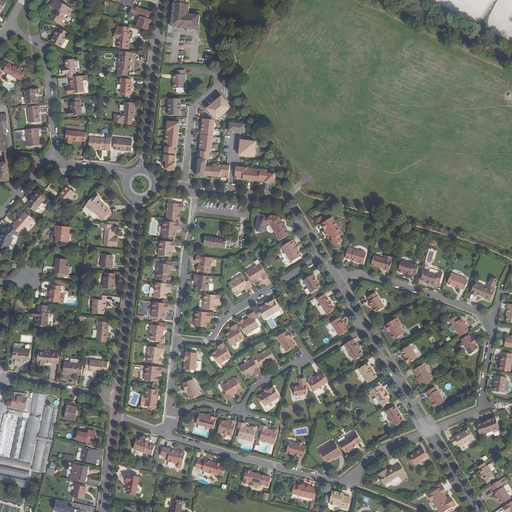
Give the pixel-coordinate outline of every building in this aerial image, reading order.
[(68,16),(70,12),(72,9),(55,0),(53,0),(49,6),(57,11),(55,15),(52,14),(50,20),(63,27),(64,24),(63,24),(64,22),(62,21),(66,15),(68,16)] [(172,0),(172,3),(171,2),(170,18),(171,18),(171,27),(173,27),(197,31),(197,16),(185,15),(187,5),(185,5),(186,0),(172,0)] [(147,30),(148,29),(146,28),(149,20),(150,20),(151,13),(136,8),(135,10),(132,9),(131,14),(140,17),(136,27),(147,30)] [(128,42),(129,37),(128,37),(129,32),(128,32),(129,28),(117,27),(116,32),(115,31),(114,38),(117,39),(117,40),(116,49),(126,50),(127,46),(128,45),(128,42)] [(54,35),(53,35),(49,42),(60,48),(68,33),(59,29),(57,32),(56,32),(54,35)] [(129,63),(130,63),(131,58),(132,58),(133,53),(120,51),(119,55),(118,61),(119,61),(118,70),(127,71),(130,71),(130,66),(129,66),(129,63)] [(69,77),(75,76),(73,59),(64,60),(65,68),(63,68),(63,73),(66,73),(66,77),(69,77)] [(18,69),(19,68),(15,66),(14,67),(7,63),(3,71),(20,80),(25,72),(21,70),(18,69)] [(188,69),(180,70),(180,72),(176,72),(176,78),(178,78),(178,86),(189,86),(189,72),(188,72),(188,69)] [(75,76),(69,77),(70,87),(67,87),(68,94),(83,92),(81,75),(75,76)] [(129,86),(130,83),(130,79),(120,78),(119,82),(120,82),(119,92),(130,93),(131,86),(129,86)] [(36,94),(35,89),(24,90),(26,104),(37,103),(37,99),(35,98),(34,95),(36,94)] [(68,111),(69,117),(81,115),(79,97),(71,98),(71,102),(69,102),(70,110),(68,111)] [(229,108),(226,103),(220,97),(206,109),(216,120),(229,108)] [(184,99),(172,99),(172,113),(185,113),(184,99)] [(133,109),(134,102),(125,101),(123,116),(125,116),(124,119),(131,120),(131,117),(133,117),(134,109),(133,109)] [(28,124),(38,123),(37,113),(39,113),(39,106),(27,108),(28,124)] [(0,152),(6,152),(3,128),(9,127),(7,114),(0,115),(0,152)] [(229,178),(230,166),(214,165),(213,167),(206,167),(206,160),(209,160),(209,153),(211,153),(214,122),(212,120),(202,119),(199,151),(200,152),(200,160),(198,160),(197,167),(205,168),(205,169),(197,169),(196,176),(205,177),(205,176),(229,178)] [(174,172),(178,123),(167,122),(163,163),(166,163),(165,171),(174,172)] [(242,132),(243,123),(229,122),(228,131),(242,132)] [(39,146),(37,128),(25,130),(27,147),(39,146)] [(65,142),(70,142),(71,140),(77,141),(78,140),(85,141),(86,133),(66,131),(65,142)] [(95,147),(101,147),(109,148),(110,138),(105,138),(105,139),(89,138),(88,148),(94,149),(95,147)] [(121,148),(130,149),(131,140),(114,138),(113,149),(121,150),(121,148)] [(254,157),(255,141),(241,140),(239,155),(254,157)] [(9,180),(7,163),(7,160),(4,160),(0,160),(0,181),(8,181),(9,180)] [(274,182),(275,170),(236,167),(235,179),(274,182)] [(61,192),(58,195),(56,198),(63,204),(73,192),(65,186),(60,191),(61,192)] [(38,204),(40,202),(44,198),(38,193),(36,193),(35,192),(33,195),(34,196),(31,198),(31,197),(27,201),(28,202),(26,206),(32,211),(38,204)] [(95,201),(96,200),(98,197),(94,193),(84,205),(91,211),(97,215),(96,216),(101,220),(108,212),(103,208),(104,207),(101,204),(100,205),(95,201)] [(180,208),(183,209),(184,205),(169,203),(167,219),(171,219),(177,220),(181,220),(182,215),(180,215),(180,211),(180,208)] [(10,227),(18,233),(19,234),(32,219),(25,212),(20,217),(19,217),(10,227)] [(281,223),(277,217),(270,215),(269,218),(264,216),(263,224),(268,225),(268,224),(272,225),(275,230),(275,231),(277,235),(276,235),(280,241),(289,235),(285,230),(286,229),(282,222),(281,223)] [(332,240),(335,245),(342,241),(339,236),(342,234),(332,217),(321,224),(325,231),(325,230),(329,237),(330,236),(332,240)] [(180,224),(176,223),(170,222),(165,222),(163,236),(175,237),(176,233),(176,229),(177,230),(179,230),(180,224)] [(103,237),(102,244),(102,245),(110,246),(110,244),(115,245),(116,237),(111,236),(112,228),(111,228),(111,224),(101,223),(101,227),(104,228),(103,237)] [(9,242),(10,242),(11,242),(13,234),(16,235),(18,233),(10,227),(9,225),(6,228),(7,229),(7,231),(3,234),(2,234),(1,234),(0,237),(0,246),(2,247),(3,246),(7,247),(9,242)] [(67,242),(68,227),(61,226),(54,225),(54,232),(55,232),(54,241),(67,242)] [(226,241),(206,237),(204,245),(225,249),(226,241)] [(302,256),(295,246),(296,245),(293,240),(282,247),(291,262),(302,256)] [(176,243),(161,241),(159,256),(171,257),(172,252),(172,249),(174,249),(175,250),(176,243)] [(358,262),(358,263),(363,264),(366,253),(348,248),(345,258),(351,259),(351,260),(355,261),(358,262)] [(111,263),(111,260),(111,255),(101,254),(99,266),(111,267),(112,263),(111,263)] [(383,267),(383,268),(382,269),(389,271),(392,261),(391,260),(392,257),(385,255),(384,258),(374,255),(371,265),(380,268),(380,266),(383,267)] [(63,273),(64,264),(65,258),(55,257),(54,266),(53,268),(53,276),(60,277),(61,273),(63,273)] [(199,261),(199,263),(198,267),(197,267),(196,272),(210,274),(212,258),(197,257),(196,261),(199,261)] [(406,272),(406,273),(411,275),(411,274),(416,275),(418,266),(401,261),(398,271),(403,273),(403,272),(406,272)] [(169,269),(171,269),(173,269),(174,263),(167,262),(167,264),(159,264),(157,279),(161,279),(168,280),(171,281),(172,275),(170,275),(171,271),(169,271),(169,269)] [(263,277),(265,280),(269,277),(261,264),(247,273),(254,285),(259,282),(258,280),(261,278),(263,277)] [(426,282),(431,284),(435,285),(436,282),(440,283),(443,273),(438,272),(438,275),(429,272),(429,270),(424,269),(421,281),(426,282)] [(113,284),(114,280),(114,277),(113,276),(114,273),(105,272),(104,275),(103,275),(102,287),(113,288),(113,284)] [(452,285),(455,286),(464,289),(468,280),(451,273),(447,284),(451,285),(452,285)] [(317,282),(318,281),(316,278),(314,274),(304,280),(312,293),(321,287),(319,284),(318,284),(317,282)] [(197,282),(197,285),(196,289),(208,290),(211,290),(212,289),(212,283),(212,282),(209,282),(209,277),(195,275),(194,282),(196,282),(197,282)] [(245,288),(246,289),(247,291),(253,287),(249,281),(247,283),(243,276),(229,285),(237,297),(241,294),(240,292),(244,290),(243,289),(245,288)] [(488,287),(487,287),(483,285),(484,285),(475,281),(470,294),(476,296),(476,294),(484,297),(484,298),(490,300),(494,289),(493,288),(488,287)] [(168,290),(170,291),(171,291),(172,285),(167,284),(161,283),(157,283),(155,296),(167,298),(167,293),(168,293),(168,290)] [(49,296),(48,295),(47,300),(63,302),(64,294),(60,294),(61,285),(51,284),(50,284),(50,288),(48,288),(48,292),(49,292),(50,292),(49,296)] [(385,306),(376,292),(367,297),(369,300),(369,301),(376,312),(385,306)] [(102,306),(103,306),(105,306),(106,295),(94,294),(94,296),(98,297),(98,298),(92,298),(91,312),(101,313),(102,306)] [(335,309),(333,305),(331,301),(330,301),(327,297),(325,294),(317,299),(319,302),(320,302),(327,314),(335,309)] [(217,302),(218,303),(220,303),(221,296),(205,295),(203,309),(215,310),(216,305),(217,305),(217,302)] [(271,302),(267,304),(260,309),(266,318),(281,309),(275,300),(271,302)] [(166,310),(167,311),(168,311),(169,304),(154,303),(153,317),(164,318),(165,313),(165,314),(166,310)] [(37,320),(35,320),(35,325),(47,326),(48,312),(47,311),(47,305),(39,304),(38,310),(34,310),(33,316),(36,316),(37,316),(37,320)] [(208,320),(209,320),(211,320),(212,313),(197,312),(195,326),(207,327),(208,323),(208,320)] [(248,321),(248,320),(244,322),(243,321),(239,323),(246,335),(259,327),(255,320),(258,319),(254,313),(248,317),(249,319),(250,320),(248,321)] [(393,333),(392,333),(395,339),(404,334),(404,331),(401,326),(402,325),(397,317),(384,325),(388,332),(390,331),(391,330),(393,333)] [(344,325),(345,325),(342,320),(342,321),(339,318),(331,322),(340,336),(348,331),(345,327),(344,325)] [(470,330),(468,327),(469,327),(463,318),(454,323),(462,335),(470,330)] [(162,330),(164,331),(166,331),(167,324),(160,323),(160,326),(152,325),(150,341),(164,342),(165,337),(163,337),(164,333),(162,333),(162,330)] [(106,341),(107,325),(97,324),(95,340),(106,341)] [(232,331),(230,332),(230,333),(226,335),(232,345),(245,337),(237,325),(231,328),(232,330),(232,331)] [(293,341),(291,338),(286,331),(277,337),(286,351),(296,346),(293,341)] [(476,343),(478,341),(475,337),(474,338),(473,337),(470,334),(463,339),(471,353),(480,348),(478,344),(477,345),(476,343)] [(358,348),(359,347),(357,343),(356,343),(353,339),(344,345),(354,361),(364,355),(361,349),(360,350),(358,348)] [(220,350),(217,352),(218,352),(214,354),(221,364),(232,357),(224,344),(218,347),(219,349),(220,350)] [(161,352),(162,352),(164,353),(165,346),(158,345),(158,348),(150,347),(149,363),(163,364),(163,359),(162,359),(162,355),(160,355),(161,352)] [(406,359),(406,360),(408,363),(418,358),(410,345),(401,351),(405,357),(406,359)] [(29,357),(30,348),(20,346),(13,346),(12,355),(29,357)] [(272,362),(274,364),(278,362),(270,349),(256,357),(263,369),(268,366),(267,365),(270,363),(272,362)] [(43,361),(47,361),(57,362),(58,352),(48,351),(47,353),(44,352),(38,351),(36,360),(37,360),(37,364),(43,365),(43,362),(43,361)] [(197,352),(187,351),(186,357),(186,361),(185,369),(187,369),(186,373),(190,374),(191,370),(195,370),(199,370),(200,369),(201,362),(200,361),(196,360),(197,352)] [(509,371),(511,357),(511,353),(502,352),(502,356),(501,356),(500,362),(501,362),(499,369),(509,371)] [(92,370),(97,370),(100,371),(101,370),(106,370),(107,360),(86,358),(84,368),(88,368),(88,369),(92,370)] [(256,372),(258,374),(262,372),(254,359),(240,367),(247,379),(252,376),(251,375),(254,373),(256,372)] [(77,362),(69,361),(63,360),(62,372),(69,372),(69,371),(76,371),(76,373),(81,373),(82,362),(77,362)] [(374,373),(372,370),(368,363),(360,368),(368,383),(378,377),(375,372),(374,373)] [(419,379),(418,380),(422,386),(433,380),(423,363),(414,369),(416,373),(415,373),(418,377),(419,379)] [(159,374),(160,374),(162,374),(162,368),(147,366),(146,380),(158,382),(158,377),(159,377),(159,374)] [(326,384),(325,383),(329,381),(323,372),(320,375),(320,376),(310,382),(315,391),(326,384)] [(504,392),(507,377),(496,375),(493,390),(504,392)] [(234,392),(235,394),(238,391),(239,393),(243,390),(236,378),(223,386),(227,394),(225,395),(228,400),(234,397),(233,395),(232,393),(234,392)] [(308,394),(306,378),(299,379),(300,386),(294,387),(295,395),(296,396),(308,394)] [(185,389),(186,392),(189,400),(199,396),(193,379),(183,384),(185,389)] [(387,394),(386,392),(384,388),(383,389),(381,385),(372,390),(380,403),(390,397),(388,394),(387,394)] [(433,401),(432,401),(436,407),(445,401),(438,389),(437,390),(435,386),(426,392),(428,396),(429,395),(431,399),(431,398),(433,401)] [(269,391),(266,393),(260,397),(266,406),(280,397),(274,388),(269,391)] [(158,402),(158,398),(159,390),(148,389),(147,397),(144,397),(143,406),(157,407),(158,402)] [(33,394),(30,414),(42,416),(45,395),(33,394)] [(24,409),(26,398),(12,396),(11,407),(24,409)] [(76,407),(67,405),(64,419),(73,421),(76,407)] [(405,421),(396,406),(386,411),(390,418),(390,420),(391,423),(393,423),(395,425),(398,425),(405,421)] [(53,409),(45,407),(39,436),(47,438),(53,409)] [(0,455),(9,457),(18,416),(8,414),(3,413),(0,428),(0,455)] [(217,418),(211,416),(208,415),(200,413),(197,424),(214,428),(217,418)] [(19,460),(31,462),(39,419),(29,416),(19,460)] [(22,417),(19,417),(10,457),(18,459),(27,418),(22,417)] [(487,421),(487,420),(482,422),(482,423),(477,425),(480,433),(485,431),(486,432),(492,430),(495,431),(497,430),(498,428),(499,427),(496,417),(491,419),(491,420),(487,421)] [(65,421),(58,419),(57,423),(60,424),(63,424),(62,429),(65,430),(66,425),(64,424),(65,421)] [(230,422),(227,422),(222,421),(219,432),(232,436),(236,421),(230,420),(230,421),(230,422)] [(245,428),(246,427),(246,425),(240,423),(238,429),(241,430),(239,438),(253,442),(258,428),(253,427),(252,428),(248,427),(248,429),(245,428)] [(267,430),(268,429),(268,427),(261,425),(260,431),(263,432),(260,440),(275,444),(279,430),(274,429),(274,430),(270,429),(270,431),(267,430)] [(474,437),(468,428),(455,437),(451,439),(455,445),(458,442),(460,445),(474,437)] [(86,445),(90,446),(90,443),(92,443),(94,432),(88,431),(87,433),(87,434),(84,434),(78,432),(76,440),(85,442),(86,442),(86,445)] [(353,447),(354,448),(357,445),(356,444),(362,441),(357,432),(340,443),(346,452),(351,449),(350,448),(353,447)] [(146,443),(135,439),(132,449),(150,455),(153,445),(146,443)] [(38,441),(32,470),(40,472),(46,443),(38,441)] [(303,457),(307,446),(303,445),(303,444),(303,442),(300,442),(298,442),(298,444),(290,442),(287,452),(289,453),(291,454),(293,453),(295,454),(295,455),(299,457),(300,456),(303,457)] [(339,455),(339,456),(343,454),(336,442),(321,451),(327,462),(334,458),(339,455)] [(46,443),(41,472),(45,473),(51,444),(46,443)] [(90,446),(86,445),(85,448),(84,447),(81,461),(95,464),(98,450),(93,449),(93,447),(90,446)] [(169,450),(169,449),(161,447),(159,455),(166,457),(166,461),(175,463),(174,466),(175,467),(177,468),(179,467),(180,465),(183,453),(176,451),(175,452),(169,450)] [(416,452),(413,454),(410,456),(415,464),(428,456),(422,447),(415,451),(416,452)] [(0,457),(0,464),(29,470),(31,464),(0,457)] [(200,471),(214,475),(216,474),(221,476),(224,466),(219,465),(220,463),(214,462),(213,464),(210,463),(210,462),(204,460),(203,462),(196,459),(194,468),(200,470),(200,471)] [(492,471),(488,465),(487,465),(485,462),(478,466),(480,469),(479,470),(486,480),(494,475),(492,471)] [(385,472),(383,471),(378,474),(384,485),(405,472),(400,464),(394,468),(393,467),(387,471),(385,472)] [(0,465),(0,473),(27,479),(29,472),(0,465)] [(84,483),(88,467),(75,465),(71,480),(84,483)] [(47,468),(46,475),(55,477),(56,470),(47,468)] [(255,474),(256,473),(251,472),(251,470),(245,469),(241,482),(247,484),(248,481),(252,483),(252,485),(257,487),(258,484),(262,485),(267,486),(270,478),(264,476),(258,474),(257,475),(255,474)] [(0,482),(26,489),(27,481),(0,475),(0,482)] [(138,477),(127,475),(126,482),(129,482),(127,493),(135,495),(138,477)] [(497,496),(499,500),(502,503),(511,497),(504,486),(500,480),(491,485),(495,492),(497,496)] [(305,485),(301,484),(297,483),(297,484),(294,483),(291,493),(314,498),(317,487),(309,486),(309,485),(305,484),(305,485)] [(75,485),(73,497),(84,499),(87,487),(75,485)] [(442,511),(456,503),(453,499),(451,495),(446,498),(444,497),(446,496),(444,492),(447,491),(443,485),(427,495),(431,501),(433,499),(441,511),(442,511)] [(340,496),(340,493),(332,491),(329,504),(330,504),(331,506),(333,506),(334,505),(339,506),(339,508),(347,510),(350,498),(343,496),(340,496)] [(179,511),(182,501),(173,499),(170,511),(179,511)] [(74,511),(75,509),(67,507),(67,505),(56,503),(54,511),(61,511),(74,511)]
